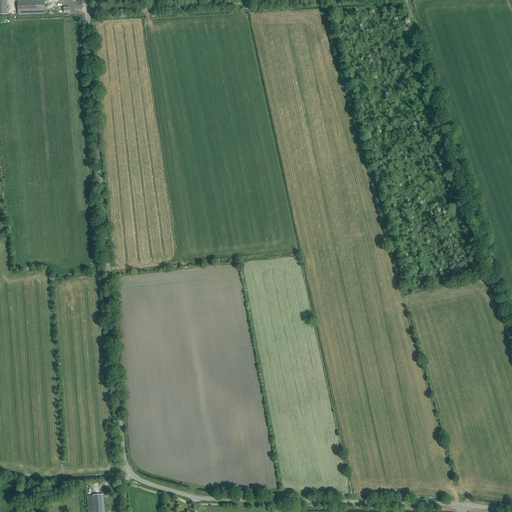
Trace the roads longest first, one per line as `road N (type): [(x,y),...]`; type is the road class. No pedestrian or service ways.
road 1 (unclassified): [(130,472),(86,0)]
road 2 (unclassified): [(511,510),(206,498),(130,472)]
